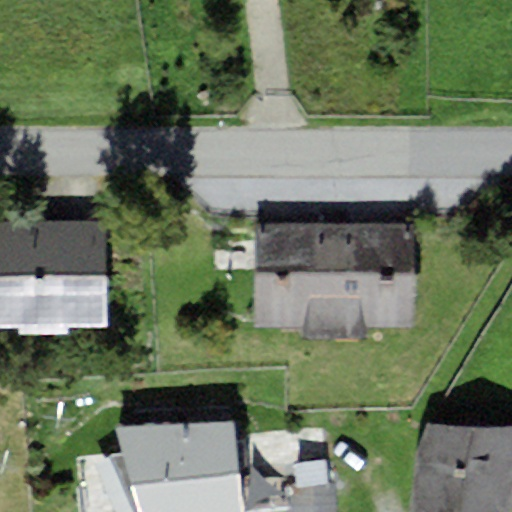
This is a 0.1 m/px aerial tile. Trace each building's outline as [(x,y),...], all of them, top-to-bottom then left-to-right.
[(332,222),(257,223),(258,322),(305,321),(305,333),(361,333),(361,316),(409,315),(407,221),(332,222)] [(101,223),(0,225),(0,323),(103,321),(101,223)] [(238,511),(234,416),(117,425),(124,451),(89,463),(113,511),(127,511),(137,506),(139,511),(238,511)] [(511,425),(430,423),(418,448),(414,508),(511,511),(511,425)] [(330,511),(330,484),(289,486),(290,511),(330,511)]
